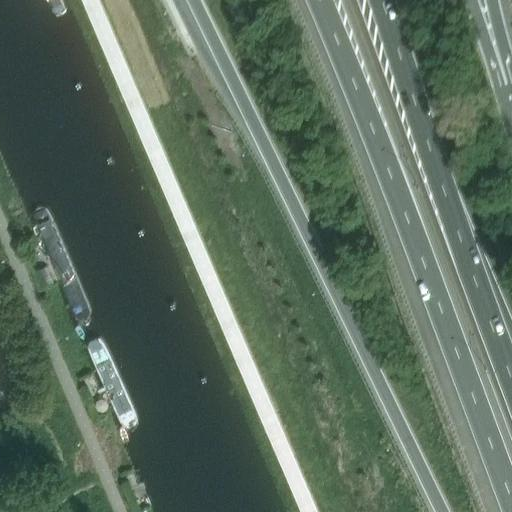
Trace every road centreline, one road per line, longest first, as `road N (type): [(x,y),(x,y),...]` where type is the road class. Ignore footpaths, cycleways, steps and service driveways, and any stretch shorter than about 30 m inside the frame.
road 1 (motorway): [(193,0),(440,511)]
road 2 (trunk): [(511,380),(370,0)]
road 3 (motorway): [(386,165),(511,501)]
road 4 (trunk): [(319,0),(386,165)]
